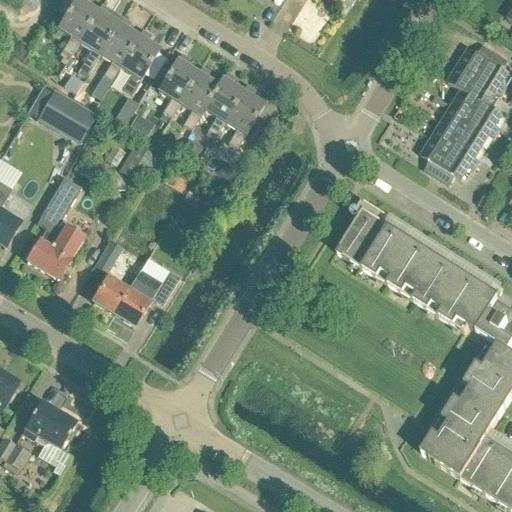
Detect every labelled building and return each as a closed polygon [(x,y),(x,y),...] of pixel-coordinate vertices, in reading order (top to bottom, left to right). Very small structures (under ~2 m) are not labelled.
[(70,0),(66,0),(57,16),(65,21),(76,3),(70,0)] [(78,47),(96,16),(84,9),(88,2),(84,0),(77,0),(76,3),(65,21),(57,34),(69,42),(61,55),(70,60),(78,47)] [(96,16),(78,47),(90,54),(82,68),(90,73),(99,60),(116,29),(120,22),(109,15),(100,10),(96,16)] [(119,72),(137,41),(125,34),(129,28),(120,22),(116,29),(99,60),(110,67),(102,80),(111,86),(119,72)] [(137,41),(119,72),(131,80),(123,93),(131,98),(158,55),(145,47),(149,40),(141,35),(137,41)] [(461,96),(488,111),(495,100),(500,103),(506,93),(502,91),(509,79),(503,75),(508,66),(482,50),(477,59),(468,53),(447,87),(461,96)] [(178,109),(196,78),(184,71),(188,64),(180,59),(157,96),(170,104),(161,117),(168,121),(170,122),(178,109)] [(203,115),(217,91),(205,84),(209,77),(200,72),(196,78),(178,109),(190,116),(182,129),(191,135),(203,115)] [(223,127),(241,97),(229,89),(233,83),(225,77),(217,91),(203,115),(215,122),(206,135),(215,141),(223,127)] [(96,90),(90,100),(99,105),(105,95),(100,93),(96,90)] [(241,97),(223,127),(235,135),(227,148),(236,153),(263,110),(250,102),(254,96),(245,90),(241,97)] [(54,95),(37,124),(79,149),(96,119),(54,95)] [(442,128),(481,152),(488,141),(494,144),(499,134),(495,132),(503,120),(488,111),(461,96),(442,128)] [(161,117),(158,122),(165,126),(168,121),(161,117)] [(152,133),(153,131),(136,120),(128,133),(145,144),(146,142),(152,133)] [(110,141),(115,133),(100,124),(95,132),(110,141)] [(474,164),(481,152),(442,128),(421,161),(429,166),(424,174),(449,190),(454,182),(461,186),(469,174),(473,177),(479,167),(474,164)] [(189,143),(181,156),(194,164),(202,151),(189,143)] [(140,189),(157,162),(135,149),(119,176),(140,189)] [(82,171),(78,177),(87,183),(93,173),(84,168),(82,171)] [(60,234),(56,232),(80,192),(64,182),(40,221),(37,227),(46,232),(26,265),(57,284),(69,263),(83,241),(64,228),(60,234)] [(0,215),(0,209),(9,194),(0,188),(0,249),(4,252),(19,227),(0,215)] [(487,214),(495,201),(486,196),(479,208),(487,214)] [(511,349),(511,325),(511,324),(511,313),(497,304),(500,299),(499,299),(502,295),(496,291),(497,291),(495,289),(365,208),(364,209),(366,210),(340,251),(336,257),(362,273),(465,338),(469,331),(497,349),(493,356),(486,352),(421,457),(435,466),(435,467),(507,511),(511,511),(511,448),(491,435),(511,400),(511,357),(509,355),(511,349)] [(218,212),(212,221),(222,228),(227,219),(228,218),(218,212)] [(215,217),(208,213),(206,217),(212,221),(215,217)] [(108,280),(124,253),(110,245),(94,271),(108,280)] [(163,312),(180,283),(168,276),(152,305),(163,312)] [(112,318),(127,294),(106,281),(91,305),(112,318)] [(127,294),(112,318),(134,331),(148,306),(127,294)] [(0,419),(8,407),(12,406),(17,399),(15,396),(19,389),(0,378),(0,419)] [(62,420),(41,408),(22,441),(44,454),(50,452),(61,458),(78,430),(75,428),(75,424),(67,419),(62,420)] [(0,463),(19,475),(29,458),(3,442),(0,445),(0,463)]
